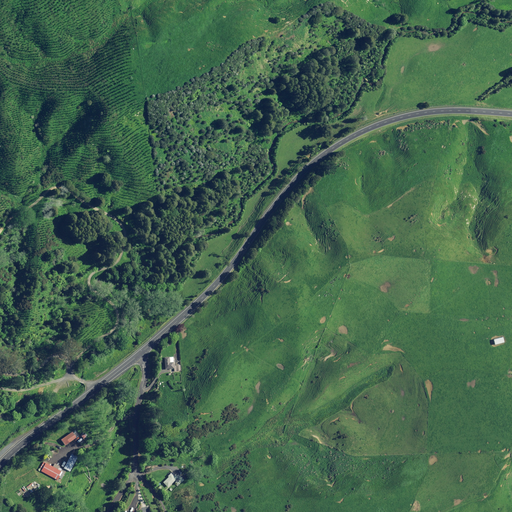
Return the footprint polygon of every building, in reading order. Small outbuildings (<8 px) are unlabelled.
[(164,355),(165,368),(174,367),(174,355),(164,355)] [(60,439),(64,444),(75,436),(71,431),(60,439)] [(70,452),(63,466),(70,470),(78,455),(70,452)] [(61,470),(57,468),(59,464),(54,462),(52,466),(44,462),(40,470),(57,479),(58,477),(60,478),(63,472),(61,470)] [(162,481),(167,485),(177,475),(175,473),(176,472),(172,469),(167,473),(169,475),(162,481)]
